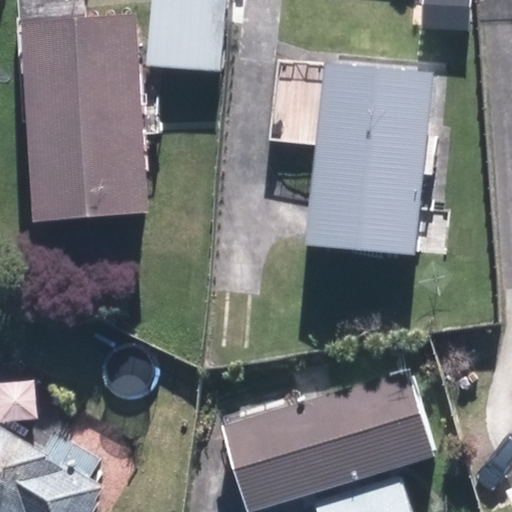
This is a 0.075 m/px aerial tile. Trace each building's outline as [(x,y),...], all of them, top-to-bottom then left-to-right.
[(227,0),(154,0),(149,68),(222,74),(227,0)] [(155,215),(138,17),(21,27),(37,224),(155,215)] [(418,259),(435,74),(329,64),(312,249),(418,259)] [(268,511),(438,459),(411,371),(225,429),(250,511),(268,511)] [(46,452),(0,425),(0,511),(97,511),(104,501),(100,499),(107,488),(92,479),(104,459),(58,433),(46,452)] [(320,511),(414,511),(403,477),(318,505),(320,511)]
